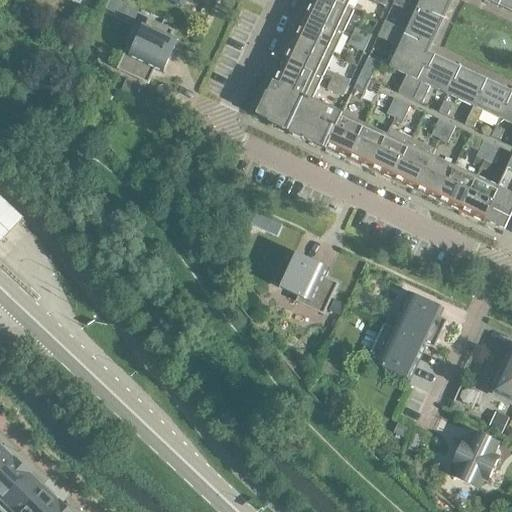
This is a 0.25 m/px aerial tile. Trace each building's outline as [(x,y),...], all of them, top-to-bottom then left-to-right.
[(116,0),(111,0),(106,11),(134,24),(140,10),(116,0)] [(347,8),(329,0),(314,0),(307,17),(343,34),(354,11),(347,8)] [(350,0),(329,0),(347,8),(350,0)] [(404,10),(408,2),(403,0),(395,0),(393,5),(404,10)] [(443,19),(451,0),(422,0),(419,7),(443,19)] [(511,0),(500,0),(498,5),(511,11),(511,0)] [(431,45),(443,19),(419,7),(407,33),(406,34),(431,45)] [(343,34),(307,17),(297,39),(333,56),(343,34)] [(117,70),(148,85),(155,70),(162,73),(174,47),(168,44),(173,31),(149,20),(137,45),(130,42),(117,70)] [(426,56),(426,55),(431,45),(406,34),(407,33),(386,22),(378,38),(399,48),(395,57),(411,65),(417,52),(426,56)] [(368,45),(371,37),(355,29),(352,38),(368,45)] [(364,53),(368,45),(352,38),(348,46),(364,53)] [(333,56),(297,39),(286,62),(322,79),(333,56)] [(421,84),(433,58),(426,55),(426,56),(417,52),(411,65),(395,57),(389,68),(407,77),(398,95),(413,102),(422,84),(421,84)] [(378,63),(368,58),(364,67),(374,72),(378,63)] [(447,96),(459,70),(433,58),(421,84),(422,84),(413,102),(421,106),(430,88),(447,96)] [(322,79),(286,62),(276,84),(312,101),(322,79)] [(370,81),(374,72),(364,67),(360,77),(370,81)] [(473,108),(485,83),(459,70),(447,96),(473,108)] [(347,90),(350,82),(334,74),(331,83),(347,90)] [(364,94),(370,81),(360,77),(354,90),(364,94)] [(126,81),(120,92),(135,99),(140,87),(126,81)] [(326,148),(341,115),(312,101),(276,84),(273,83),(267,95),(266,94),(256,116),(269,122),(268,124),(290,134),(290,136),(303,142),(303,140),(326,151),(327,148),(326,148)] [(343,98),(347,90),(331,83),(327,91),(343,98)] [(499,120),(511,95),(485,83),(473,108),(465,126),(473,130),(481,112),(499,120)] [(511,95),(499,120),(511,126),(511,95)] [(394,119),(401,103),(392,99),(385,115),(394,119)] [(403,123),(410,107),(401,103),(394,119),(403,123)] [(443,103),(438,114),(447,118),(452,107),(443,103)] [(349,158),(364,125),(341,115),(326,148),(327,148),(349,158)] [(439,141),(447,125),(439,121),(431,137),(439,141)] [(371,169),(387,136),(364,125),(349,158),(371,169)] [(448,144),(455,128),(447,125),(439,141),(448,144)] [(496,127),(491,138),(499,142),(504,131),(496,127)] [(394,179),(412,140),(390,129),(387,136),(371,169),(394,179)] [(417,190),(432,157),(435,151),(412,140),(394,179),(417,190)] [(485,162),(492,146),(485,142),(477,158),(485,162)] [(492,165),(500,149),(492,146),(485,162),(492,165)] [(439,200),(454,168),(432,157),(417,190),(439,200)] [(511,214),(511,158),(498,188),(499,188),(484,221),(504,231),(511,214)] [(485,162),(481,170),(489,174),(492,165),(485,162)] [(461,211),(477,178),(454,168),(439,200),(461,211)] [(499,188),(498,188),(477,178),(461,211),(484,221),(499,188)] [(0,245),(24,219),(0,197),(0,245)] [(257,215),(252,226),(260,230),(265,218),(257,215)] [(323,278),(326,271),(300,259),(297,265),(285,259),(273,284),(299,296),(296,303),(324,316),(338,284),(323,278)] [(384,325),(384,326),(435,350),(448,322),(432,315),(435,308),(409,296),(394,330),(384,325)] [(335,301),(329,313),(341,318),(346,306),(335,301)] [(425,346),(434,350),(435,350),(384,326),(368,360),(399,375),(402,368),(412,373),(425,346)] [(334,343),(319,375),(338,383),(353,351),(334,343)] [(511,348),(490,395),(511,404),(511,348)] [(496,413),(489,429),(502,435),(509,419),(496,413)] [(464,442),(452,466),(458,468),(454,478),(478,489),(482,479),(488,482),(499,458),(493,455),(498,444),(475,433),(469,444),(464,442)] [(413,434),(407,451),(416,454),(422,438),(413,434)] [(0,474),(14,461),(0,447),(0,474)] [(4,502),(29,475),(14,461),(0,474),(0,498),(3,502),(4,502)] [(0,511),(22,511),(44,490),(29,475),(4,502),(3,502),(0,504),(0,511)] [(50,511),(59,504),(44,490),(22,511),(50,511)]
